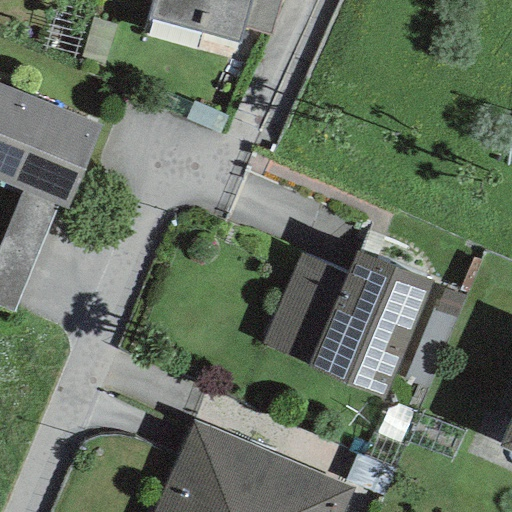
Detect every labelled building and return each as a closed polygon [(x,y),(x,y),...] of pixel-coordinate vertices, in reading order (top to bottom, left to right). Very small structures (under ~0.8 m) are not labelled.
[(152,0),(148,20),(237,45),(241,30),(249,0),(152,0)] [(249,0),(241,30),(270,37),(279,0),(249,0)] [(100,126),(0,85),(0,182),(21,191),(57,207),(66,211),(100,126)] [(0,307),(13,313),(57,207),(21,191),(0,242),(0,307)] [(346,273),(300,253),(262,344),(382,399),(431,282),(356,252),(346,273)] [(511,415),(498,447),(511,452),(511,415)] [(342,511),(352,490),(192,421),(153,511),(342,511)] [(356,453),(344,482),(383,498),(395,469),(356,453)]
